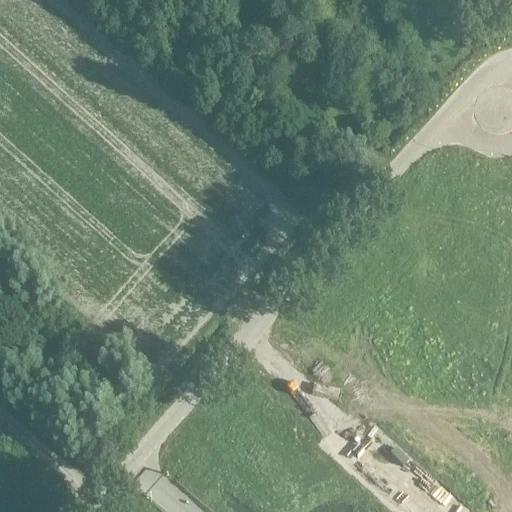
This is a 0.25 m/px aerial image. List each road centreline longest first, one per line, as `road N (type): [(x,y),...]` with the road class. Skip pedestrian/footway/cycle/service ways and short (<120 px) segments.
road 1 (unclassified): [(89,511),(391,175),(482,80),(511,66)]
road 2 (unknown): [(238,345),(422,511)]
road 3 (track): [(99,500),(0,410)]
